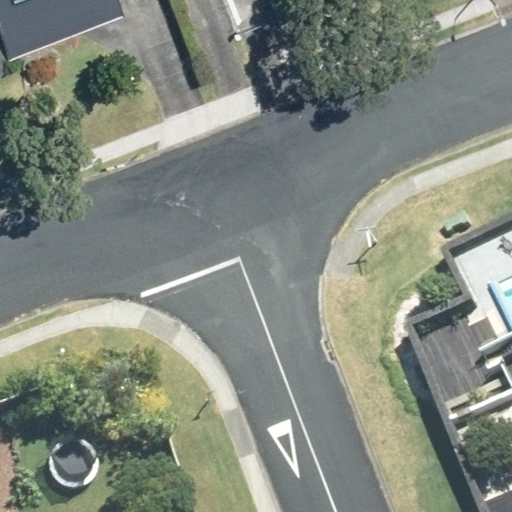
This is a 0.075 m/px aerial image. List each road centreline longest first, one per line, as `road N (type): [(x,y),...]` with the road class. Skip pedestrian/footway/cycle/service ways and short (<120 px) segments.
road 1 (residential): [(216,198),(337,511)]
road 2 (residential): [(216,198),(511,77)]
road 3 (residential): [(0,278),(216,198)]
